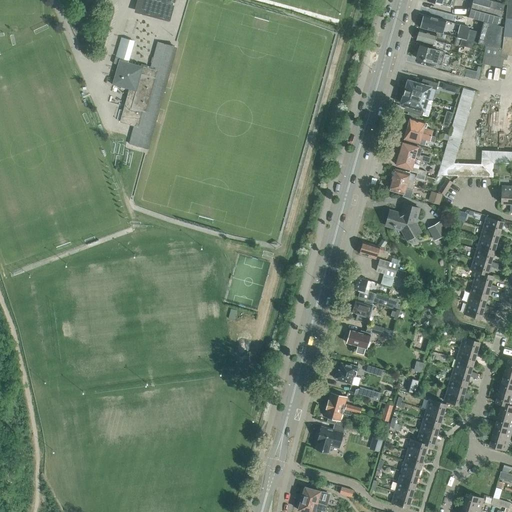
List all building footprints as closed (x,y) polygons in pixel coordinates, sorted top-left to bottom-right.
[(142,0),(139,13),(168,20),(173,2),(173,0),(142,0)] [(499,25),(504,4),(487,0),(472,0),(467,17),(499,25)] [(511,0),(507,0),(503,37),(502,49),(500,49),(485,46),(482,64),(502,68),(503,60),(506,60),(507,55),(511,56),(511,54),(511,0)] [(423,15),(419,28),(443,34),(446,21),(423,15)] [(480,33),(468,30),(468,32),(465,41),(485,46),(500,49),(502,28),(483,23),(480,33)] [(458,29),(456,38),(461,39),(465,41),(468,32),(458,29)] [(452,45),(436,41),(437,40),(435,40),(436,35),(419,30),(416,40),(432,45),(432,47),(450,52),(452,45)] [(133,41),(122,38),(116,56),(120,57),(119,60),(118,62),(118,64),(117,67),(112,84),(112,85),(129,89),(120,122),(134,126),(131,137),(129,144),(137,146),(166,44),(158,42),(150,68),(127,62),(127,59),(128,60),(133,41)] [(465,41),(461,39),(458,47),(466,49),(468,42),(465,41)] [(416,58),(439,65),(441,66),(445,52),(440,51),(420,45),(416,58)] [(405,89),(404,92),(427,99),(430,88),(436,90),(438,83),(422,79),(421,84),(408,80),(406,87),(408,88),(407,92),(404,92),(405,89)] [(457,93),(459,86),(453,85),(451,91),(457,93)] [(457,163),(456,162),(475,90),(462,87),(440,173),(454,177),(457,163)] [(426,102),(427,99),(404,92),(403,95),(404,92),(406,93),(405,97),(403,97),(401,104),(405,105),(403,111),(422,116),(425,104),(426,104),(427,102),(426,102)] [(426,123),(410,118),(407,129),(431,136),(433,130),(426,128),(427,123),(425,123),(426,123)] [(448,127),(450,120),(444,119),(442,125),(448,127)] [(434,137),(431,136),(407,129),(403,139),(419,144),(420,144),(421,144),(423,140),(430,142),(430,141),(433,142),(434,137)] [(418,148),(402,143),(399,154),(421,161),(429,163),(430,158),(422,155),(422,156),(417,154),(418,148)] [(420,165),(421,161),(399,154),(396,165),(410,169),(409,171),(417,173),(425,175),(426,172),(413,168),(414,164),(420,165)] [(409,174),(395,170),(392,180),(413,186),(414,181),(408,180),(409,174)] [(412,190),(413,186),(392,180),(389,190),(403,194),(405,188),(412,190)] [(451,183),(445,180),(438,191),(444,194),(451,183)] [(509,212),(511,212),(511,208),(511,185),(502,185),(501,204),(510,205),(509,212)] [(442,195),(431,191),(428,201),(439,204),(442,195)] [(407,241),(422,232),(416,222),(420,209),(404,205),(401,214),(390,211),(386,226),(401,230),(407,241)] [(482,228),(500,233),(503,222),(485,217),(482,228)] [(428,228),(434,240),(447,233),(440,221),(428,228)] [(479,238),(504,246),(505,243),(497,241),(500,233),(482,228),(479,238)] [(457,242),(459,233),(454,232),(451,241),(457,242)] [(476,249),(494,254),(496,246),(503,248),(504,246),(479,238),(476,249)] [(383,248),(387,242),(382,239),(378,244),(383,248)] [(359,254),(376,259),(378,252),(383,253),(384,248),(363,242),(359,254)] [(498,264),(491,262),(494,254),(476,249),(473,259),(498,267),(498,264)] [(385,280),(384,285),(391,287),(392,283),(391,282),(393,276),(394,277),(398,265),(379,259),(376,271),(384,273),(382,279),(385,280)] [(470,270),(493,277),(493,276),(487,274),(490,266),(497,269),(498,267),(473,259),(470,270)] [(406,271),(397,269),(395,276),(404,279),(406,271)] [(491,285),(493,277),(470,270),(469,270),(475,272),(472,282),(497,289),(498,287),(491,285)] [(359,297),(358,298),(373,302),(392,308),(396,309),(399,301),(376,293),(368,291),(368,290),(365,289),(368,280),(352,276),(349,287),(358,290),(357,291),(359,292),(358,297),(359,297)] [(497,292),(497,289),(472,282),(469,292),(487,298),(489,290),(497,292)] [(485,306),(487,298),(469,292),(466,303),(491,310),(492,308),(485,306)] [(358,301),(354,300),(350,312),(356,314),(354,319),(366,323),(369,324),(375,305),(372,304),(373,302),(358,298),(358,301)] [(466,303),(463,314),(481,319),(483,310),(490,313),(491,310),(466,303)] [(392,308),(389,318),(397,320),(400,311),(396,309),(392,308)] [(368,324),(367,325),(366,330),(366,331),(381,335),(383,328),(368,324)] [(350,330),(346,343),(357,346),(355,352),(363,355),(365,349),(367,349),(371,335),(370,335),(371,333),(360,330),(360,333),(350,330)] [(445,343),(447,336),(440,334),(438,341),(445,343)] [(459,348),(484,356),(484,354),(477,351),(480,343),(462,337),(459,348)] [(484,356),(459,348),(456,358),(473,364),(476,356),(483,358),(484,356)] [(473,364),(456,358),(452,369),(478,376),(478,374),(471,372),(473,364)] [(339,367),(335,380),(352,384),(358,386),(360,378),(355,377),(358,368),(341,363),(340,367),(339,367)] [(416,363),(414,370),(421,372),(423,365),(416,363)] [(383,370),(367,366),(366,371),(381,376),(383,370)] [(478,376),(452,369),(449,379),(467,385),(469,377),(477,379),(478,376)] [(511,372),(504,371),(501,381),(511,384),(511,372)] [(410,379),(406,392),(415,395),(419,382),(410,379)] [(472,395),(465,393),(467,385),(449,379),(446,390),(471,397),(472,395)] [(511,384),(501,381),(498,391),(511,395),(511,384)] [(378,402),(381,393),(359,387),(359,389),(355,390),(354,395),(358,396),(358,395),(373,399),(373,400),(378,402)] [(471,399),(471,397),(446,390),(443,400),(461,406),(463,397),(471,399)] [(511,395),(498,391),(495,402),(511,406),(511,395)] [(330,393),(327,404),(351,411),(359,413),(361,408),(345,403),(347,397),(330,393)] [(429,399),(425,409),(443,415),(446,404),(429,399)] [(511,418),(511,406),(495,402),(501,404),(498,414),(511,418)] [(350,416),(351,411),(327,404),(324,416),(336,420),(334,425),(344,428),(346,422),(340,420),(342,413),(343,413),(343,414),(350,416)] [(388,420),(393,407),(384,404),(380,418),(388,420)] [(440,425),(443,415),(425,409),(422,420),(440,425)] [(511,429),(511,418),(498,414),(495,424),(511,429)] [(437,436),(440,425),(422,420),(419,430),(437,436)] [(509,440),(511,431),(511,429),(495,424),(492,435),(509,440)] [(333,446),(339,447),(344,428),(334,425),(333,430),(321,427),(315,449),(329,453),(331,445),(333,446)] [(410,439),(434,446),(437,436),(419,430),(416,441),(410,439)] [(506,451),(509,440),(492,435),(488,446),(506,451)] [(370,449),(379,452),(382,440),(373,437),(370,449)] [(433,447),(434,446),(410,439),(407,450),(424,455),(427,445),(433,447)] [(421,465),(424,455),(407,450),(403,460),(421,465)] [(403,460),(400,471),(418,476),(421,465),(403,460)] [(415,486),(418,476),(400,471),(397,481),(415,486)] [(511,481),(511,474),(500,471),(499,477),(511,481)] [(412,497),(415,486),(397,481),(394,492),(412,497)] [(328,500),(330,494),(304,487),(301,499),(327,506),(328,500)] [(353,490),(341,487),(339,494),(352,497),(353,490)] [(412,497),(394,492),(391,502),(409,508),(412,497)] [(466,494),(463,505),(480,510),(484,499),(466,494)] [(491,504),(505,508),(508,509),(510,503),(492,498),(491,504)] [(301,499),(298,510),(304,511),(321,511),(325,511),(327,506),(301,499)]
